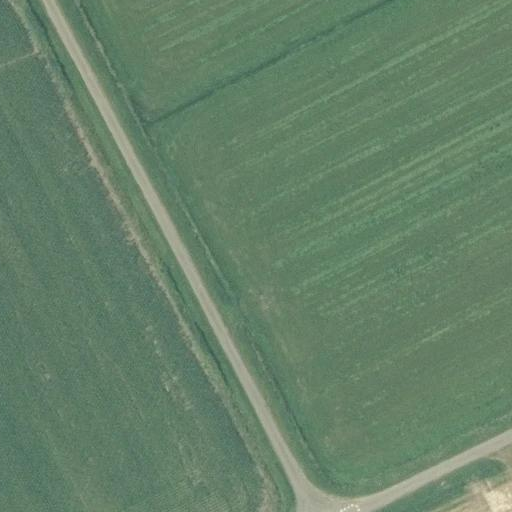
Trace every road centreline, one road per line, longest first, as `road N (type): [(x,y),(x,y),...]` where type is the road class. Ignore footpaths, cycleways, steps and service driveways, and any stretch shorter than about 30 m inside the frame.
road 1 (unclassified): [(322,511),(51,0)]
road 2 (unclassified): [(361,511),(511,434)]
